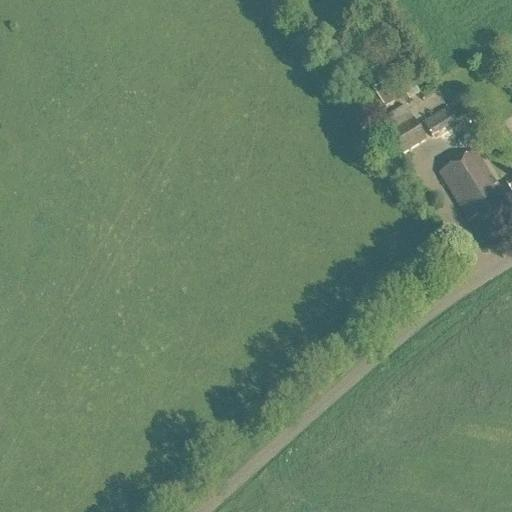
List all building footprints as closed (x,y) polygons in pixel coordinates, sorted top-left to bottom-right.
[(403,161),(427,145),(406,109),(381,124),(403,161)] [(432,140),(456,126),(447,111),(423,125),(432,140)] [(479,222),(504,207),(472,155),(438,176),(466,223),(476,217),(479,222)] [(411,194),(421,188),(413,175),(403,181),(411,194)] [(511,180),(502,186),(506,194),(511,190),(511,180)]
